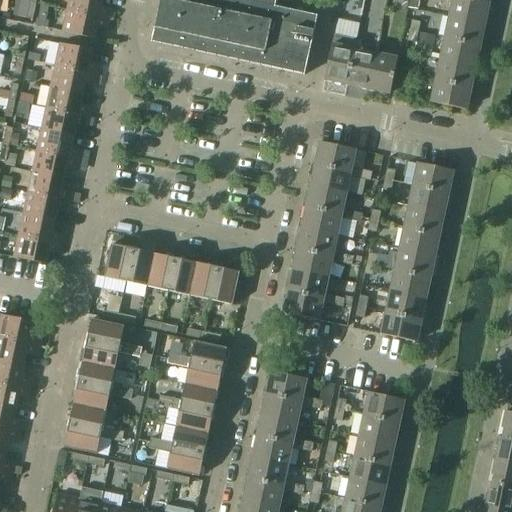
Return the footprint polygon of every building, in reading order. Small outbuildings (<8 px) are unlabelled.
[(32,21),(36,1),(30,0),(18,0),(18,2),(20,2),(17,17),(25,19),(32,21)] [(102,0),(68,0),(66,11),(109,20),(112,10),(101,8),(102,0)] [(276,0),(159,0),(150,43),(217,58),(304,76),(317,17),(274,8),(276,0)] [(489,3),(474,0),(452,0),(449,18),(484,25),(489,3)] [(109,20),(66,11),(62,33),(94,40),(97,28),(107,30),(109,20)] [(484,25),(449,18),(444,39),(479,47),(484,25)] [(420,23),(411,21),(409,32),(418,33),(420,23)] [(418,33),(409,32),(407,42),(415,44),(418,33)] [(346,85),(354,50),(356,41),(333,36),(324,81),(346,85)] [(479,47),(444,39),(440,60),(475,68),(479,47)] [(27,44),(20,43),(17,59),(23,60),(27,44)] [(92,52),(59,45),(54,67),(97,76),(100,66),(89,64),(92,52)] [(40,64),(41,55),(42,53),(29,50),(27,61),(40,64)] [(375,55),(354,50),(346,85),(367,90),(375,55)] [(397,59),(375,55),(367,90),(389,95),(397,59)] [(23,60),(17,59),(13,75),(20,76),(23,60)] [(475,68),(440,60),(435,81),(470,89),(475,68)] [(411,65),(402,63),(400,74),(409,76),(411,65)] [(97,76),(54,67),(50,88),(82,95),(85,84),(95,86),(97,76)] [(409,76),(400,74),(398,84),(407,86),(409,76)] [(470,89),(435,81),(430,104),(466,111),(470,89)] [(14,102),(18,86),(11,85),(9,94),(8,101),(14,102)] [(82,95),(50,88),(45,109),(88,118),(90,108),(80,106),(82,95)] [(0,99),(8,101),(9,94),(0,91),(0,99)] [(18,103),(26,105),(28,98),(19,96),(18,103)] [(14,102),(8,101),(4,117),(11,119),(14,102)] [(24,113),(26,106),(18,104),(16,113),(21,115),(24,113)] [(88,118),(45,109),(41,130),(73,137),(76,126),(86,128),(88,118)] [(9,146),(11,134),(12,130),(6,128),(2,144),(9,146)] [(73,137),(41,130),(36,151),(79,161),(81,150),(71,148),(73,137)] [(19,136),(11,134),(9,146),(17,147),(19,136)] [(355,151),(320,143),(315,165),(350,173),(349,177),(359,180),(361,171),(351,169),(355,151)] [(7,155),(9,146),(2,144),(0,154),(0,160),(5,162),(7,155)] [(79,161),(36,151),(32,173),(64,180),(67,169),(77,171),(79,161)] [(17,157),(7,155),(5,162),(4,167),(14,169),(17,157)] [(408,161),(404,182),(412,184),(415,163),(408,161)] [(453,172),(417,164),(413,187),(448,194),(453,172)] [(350,173),(315,165),(310,186),(346,194),(349,177),(350,173)] [(395,172),(386,170),(384,180),(393,182),(395,172)] [(371,173),(361,171),(359,180),(369,182),(371,173)] [(64,180),(32,173),(27,194),(70,203),(72,193),(62,191),(64,180)] [(3,179),(1,188),(10,190),(11,181),(3,179)] [(393,182),(384,180),(382,191),(390,192),(393,182)] [(346,194),(310,186),(306,208),(341,215),(340,219),(350,221),(352,213),(342,211),(346,194)] [(448,194),(413,187),(408,208),(443,215),(448,194)] [(12,192),(1,190),(0,192),(0,200),(10,203),(12,192)] [(70,203),(27,194),(23,215),(55,222),(57,211),(68,213),(70,203)] [(341,215),(306,208),(301,229),(336,236),(340,219),(341,215)] [(443,215),(408,208),(403,229),(439,236),(443,215)] [(380,213),(372,211),(369,221),(378,223),(380,213)] [(362,215),(352,213),(350,221),(360,224),(362,215)] [(55,222),(23,215),(18,236),(61,245),(63,235),(53,233),(55,222)] [(378,223),(369,221),(367,232),(376,233),(378,223)] [(336,236),(301,229),(297,250),(332,257),(331,262),(341,264),(343,255),(333,253),(336,236)] [(439,236),(403,229),(399,250),(434,257),(439,236)] [(61,245),(18,236),(13,258),(46,265),(48,253),(59,255),(61,245)] [(133,250),(111,246),(104,278),(126,283),(133,250)] [(154,255),(133,250),(126,283),(147,287),(154,255)] [(332,257),(297,250),(292,271),(327,278),(331,262),(332,257)] [(434,257),(399,250),(394,271),(430,278),(434,257)] [(377,256),(368,254),(366,265),(375,267),(377,256)] [(175,260),(154,255),(147,287),(168,292),(175,260)] [(353,258),(343,255),(341,264),(351,266),(353,258)] [(196,264),(175,260),(168,292),(189,296),(196,264)] [(217,269),(196,264),(189,296),(210,301),(217,269)] [(375,267),(366,265),(364,275),(372,277),(375,267)] [(239,273),(217,269),(210,301),(232,306),(239,273)] [(327,278),(292,271),(288,292),(323,300),(322,304),(332,306),(334,297),(324,295),(327,278)] [(430,278),(394,271),(390,292),(425,300),(430,278)] [(323,300),(288,292),(283,314),(318,322),(322,304),(323,300)] [(425,300),(390,292),(385,313),(421,321),(425,300)] [(368,298),(359,296),(357,307),(366,309),(368,298)] [(344,300),(334,297),(332,306),(342,308),(344,300)] [(366,309),(357,307),(355,317),(364,319),(366,309)] [(119,315),(102,312),(101,319),(117,322),(119,315)] [(421,321),(385,313),(381,335),(416,343),(421,321)] [(135,319),(119,315),(117,322),(133,326),(135,319)] [(33,323),(1,316),(0,319),(0,338),(39,347),(41,337),(31,335),(33,323)] [(91,320),(87,342),(119,349),(120,344),(124,327),(91,320)] [(161,324),(146,321),(144,328),(159,331),(161,324)] [(177,328),(161,324),(159,331),(176,335),(177,328)] [(203,333),(187,330),(186,337),(202,340),(203,333)] [(220,337),(203,333),(202,340),(218,344),(220,337)] [(39,347),(0,338),(0,361),(24,366),(27,355),(37,357),(39,347)] [(87,342),(82,363),(114,370),(118,354),(129,356),(131,346),(120,344),(119,349),(87,342)] [(226,349),(194,342),(190,359),(179,357),(177,367),(188,369),(189,364),(221,371),(226,349)] [(142,349),(131,346),(129,356),(140,358),(142,349)] [(169,355),(168,360),(166,364),(177,367),(179,357),(169,355)] [(24,366),(0,361),(0,383),(30,390),(32,380),(22,377),(24,366)] [(82,363),(77,384),(110,391),(111,386),(114,370),(82,363)] [(189,364),(188,369),(185,385),(217,392),(221,371),(189,364)] [(306,380),(271,372),(266,395),(301,402),(300,406),(310,408),(312,400),(302,398),(306,380)] [(30,390),(0,383),(0,405),(15,408),(17,397),(28,400),(30,390)] [(105,412),(109,396),(119,398),(122,388),(111,386),(110,391),(77,384),(73,405),(105,412)] [(217,392),(185,385),(181,402),(170,399),(168,409),(179,411),(180,406),(212,413),(217,392)] [(133,391),(122,388),(119,398),(130,401),(133,391)] [(403,401),(368,393),(363,416),(399,423),(403,401)] [(301,402),(266,395),(261,416),(296,423),(300,406),(301,402)] [(159,397),(158,402),(157,407),(168,409),(170,399),(159,397)] [(511,397),(507,413),(505,412),(501,429),(504,429),(502,437),(511,438),(511,397)] [(322,402),(312,400),(310,408),(320,411),(322,402)] [(346,401),(337,400),(335,410),(344,411),(346,401)] [(15,408),(0,405),(0,427),(21,432),(23,422),(13,420),(15,408)] [(105,412),(73,405),(68,426),(101,433),(102,428),(105,412)] [(180,406),(179,411),(175,427),(208,434),(212,413),(180,406)] [(344,411),(335,410),(333,420),(341,422),(344,411)] [(296,423),(261,416),(257,437),(292,444),(291,448),(301,451),(303,442),(293,440),(296,423)] [(399,423),(363,416),(359,437),(394,444),(399,423)] [(68,426),(64,448),(96,455),(100,438),(110,441),(113,431),(102,428),(101,433),(68,426)] [(21,432),(0,427),(0,449),(6,451),(8,440),(19,442),(21,432)] [(208,434),(175,427),(172,444),(161,442),(159,451),(170,454),(171,449),(203,456),(208,434)] [(123,433),(113,431),(110,441),(121,443),(123,433)] [(292,444),(257,437),(252,458),(287,465),(291,448),(292,444)] [(394,444),(359,437),(354,458),(389,465),(394,444)] [(511,438),(502,437),(500,444),(498,444),(495,460),(511,463),(511,438)] [(150,439),(149,444),(148,449),(159,451),(161,442),(150,439)] [(313,444),(303,442),(301,451),(311,453),(313,444)] [(337,444),(328,442),(326,452),(335,454),(337,444)] [(6,451),(0,449),(0,472),(12,475),(14,465),(3,462),(6,451)] [(203,456),(171,449),(170,454),(166,471),(199,478),(203,456)] [(59,451),(55,469),(66,471),(70,454),(59,451)] [(335,454),(326,452),(324,463),(332,464),(335,454)] [(88,457),(72,454),(70,461),(87,464),(88,457)] [(104,461),(88,457),(87,464),(103,468),(104,461)] [(287,465),(252,458),(247,480),(283,487),(282,491),(292,494),(294,485),(284,483),(287,465)] [(389,465),(354,458),(350,479),(385,487),(389,465)] [(511,463),(495,460),(491,476),(494,476),(492,484),(511,487),(511,463)] [(130,467),(114,463),(113,470),(129,473),(130,467)] [(147,470),(130,467),(129,473),(145,477),(147,470)] [(12,475),(0,472),(0,482),(10,485),(12,475)] [(173,476),(157,472),(155,479),(171,482),(173,476)] [(189,479),(173,476),(171,482),(188,486),(189,479)] [(385,487),(350,479),(345,500),(380,508),(385,487)] [(283,487),(247,480),(243,501),(278,508),(282,491),(283,487)] [(322,485),(313,483),(311,493),(320,494),(322,485)] [(511,511),(511,487),(492,484),(491,491),(488,491),(485,507),(511,511)] [(304,487),(294,485),(292,494),(302,496),(304,487)] [(98,511),(100,505),(103,493),(82,488),(79,500),(76,511),(98,511)] [(320,494),(311,493),(309,503),(317,505),(320,494)] [(76,511),(79,500),(57,495),(53,511),(76,511)] [(379,511),(380,508),(345,500),(342,511),(379,511)] [(277,511),(278,508),(243,501),(240,511),(277,511)]
